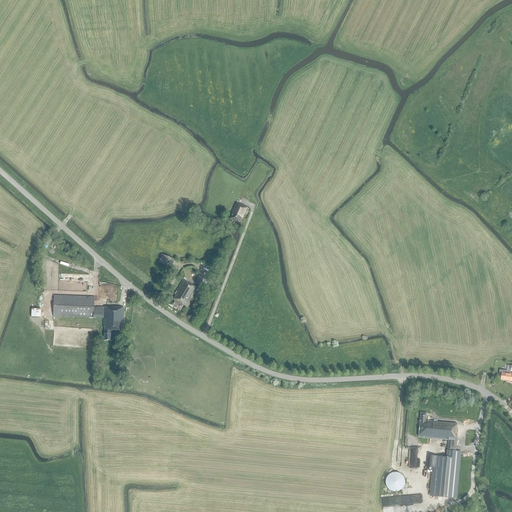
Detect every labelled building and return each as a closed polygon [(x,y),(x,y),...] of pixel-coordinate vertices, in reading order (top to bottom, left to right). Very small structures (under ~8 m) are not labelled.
[(239,205),(236,203),(231,213),(232,214),(229,219),(239,223),(241,218),(242,218),(247,208),(239,204),(239,205)] [(171,267),(174,259),(161,254),(158,262),(171,267)] [(201,294),(208,281),(202,277),(199,275),(195,282),(199,285),(196,291),(201,294)] [(187,303),(194,290),(196,287),(183,280),(174,295),(176,296),(171,305),(180,311),(185,302),(187,303)] [(123,332),(124,308),(93,307),(94,296),(54,295),(53,316),(93,317),(104,318),(103,327),(104,327),(103,340),(110,340),(111,332),(113,332),(113,339),(118,339),(118,332),(123,332)] [(31,318),(41,319),(41,311),(31,310),(31,318)] [(500,370),(499,375),(502,376),(502,380),(511,381),(511,373),(510,373),(510,371),(511,372),(511,367),(511,365),(508,365),(507,371),(500,370)] [(420,413),(418,437),(423,438),(448,440),(447,445),(447,450),(446,457),(433,456),(430,456),(429,467),(432,468),(430,496),(457,498),(461,451),(456,451),(456,447),(457,428),(456,428),(456,424),(427,421),(427,419),(425,419),(426,414),(420,413)] [(387,474),(386,491),(403,492),(404,475),(387,474)]
